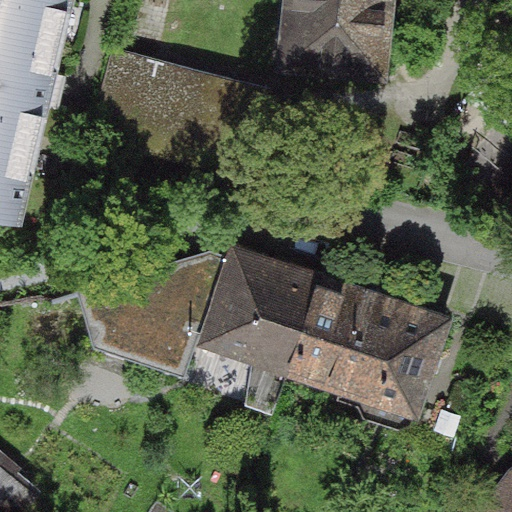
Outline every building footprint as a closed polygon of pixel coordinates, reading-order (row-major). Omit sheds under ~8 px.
[(0,0),(0,224),(23,230),(75,0),(0,0)] [(385,0),(269,0),(262,62),(376,76),(385,0)] [(340,289),(241,257),(210,351),(310,383),(340,289)] [(440,321),(340,289),(310,383),(409,416),(440,321)] [(511,511),(511,482),(483,473),(468,511),(511,511)]
